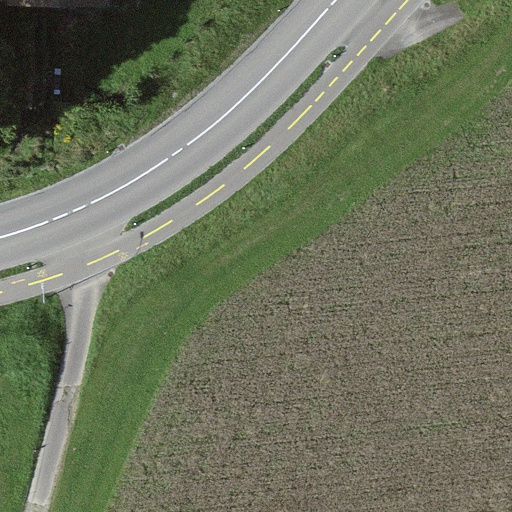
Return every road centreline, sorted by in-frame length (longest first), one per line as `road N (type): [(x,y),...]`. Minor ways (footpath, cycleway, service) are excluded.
road 1 (tertiary): [(0,244),(92,215),(204,138),(345,0)]
road 2 (track): [(36,511),(82,349),(94,273),(92,215)]
